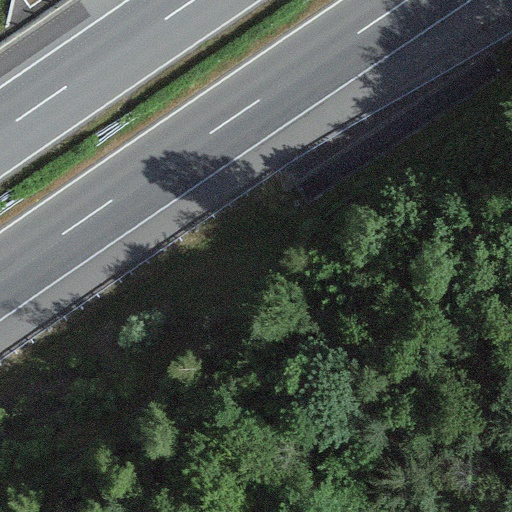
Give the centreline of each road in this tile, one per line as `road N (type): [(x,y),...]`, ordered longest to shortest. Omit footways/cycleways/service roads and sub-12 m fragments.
road 1 (motorway): [(0,277),(408,0)]
road 2 (motorway): [(193,0),(0,132)]
